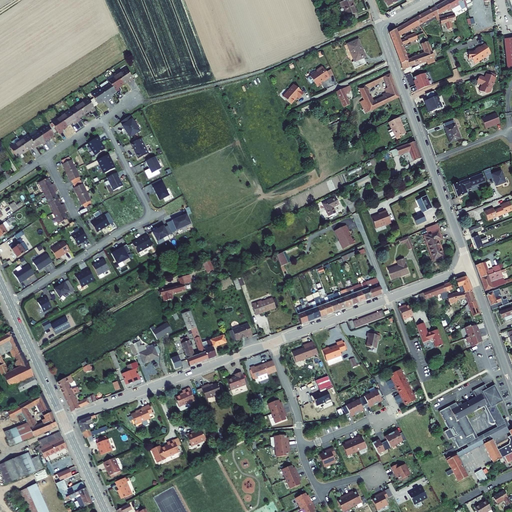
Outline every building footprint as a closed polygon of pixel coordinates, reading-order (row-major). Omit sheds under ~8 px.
[(340,0),(342,6),(344,5),(347,15),(348,14),(350,19),(358,16),(356,11),(357,11),(353,0),(352,0),(340,0)] [(448,0),(447,0),(437,6),(439,13),(448,8),(450,11),(453,9),(448,0)] [(467,1),(466,0),(448,0),(453,9),(460,5),(462,10),(468,6),(467,1)] [(474,5),(470,0),(484,0),(485,0),(487,0),(466,0),(467,1),(468,6),(469,8),(474,5)] [(437,6),(417,17),(421,23),(439,13),(437,6)] [(457,20),(455,13),(447,15),(448,18),(445,18),(444,16),(440,17),(442,23),(442,24),(447,22),(449,29),(450,29),(453,29),(454,28),(454,27),(452,21),(457,20)] [(417,17),(402,26),(406,32),(421,23),(417,17)] [(403,42),(402,39),(400,35),(406,32),(402,26),(391,32),(396,44),(403,42)] [(410,60),(409,59),(404,44),(419,38),(417,32),(408,36),(409,37),(402,39),(403,42),(396,44),(402,63),(409,60),(410,60)] [(421,37),(427,52),(433,50),(430,41),(430,39),(429,36),(426,37),(425,36),(421,37)] [(511,37),(501,38),(505,69),(511,67),(511,37)] [(358,40),(347,44),(354,61),(352,63),(354,69),(366,64),(363,58),(366,57),(358,40)] [(477,50),(474,52),(469,52),(470,59),(473,59),(476,64),(482,60),(481,59),(483,58),(484,59),(489,55),(488,54),(491,52),(486,44),(481,47),(480,46),(476,49),(477,50)] [(413,57),(416,64),(428,60),(435,57),(436,57),(433,50),(427,52),(413,57)] [(409,60),(402,63),(405,68),(411,66),(409,60)] [(317,70),(310,75),(317,86),(322,83),(321,81),(323,79),(324,80),(330,76),(322,65),(316,69),(317,70)] [(126,68),(117,74),(123,82),(129,79),(130,81),(134,79),(126,68)] [(428,77),(425,71),(412,76),(416,89),(428,84),(425,78),(428,77)] [(482,75),(481,76),(478,81),(484,83),(481,90),(488,92),(491,91),(493,86),(494,86),(498,76),(496,76),(497,73),(492,71),(491,74),(488,72),(486,76),(486,79),(484,78),(485,76),(482,75)] [(371,110),(400,96),(391,72),(360,87),(366,99),(371,110)] [(108,80),(110,82),(115,91),(119,88),(118,86),(123,82),(117,74),(108,80)] [(110,82),(101,88),(109,98),(112,96),(110,94),(115,91),(110,82)] [(294,83),(283,96),(292,103),(298,96),(300,98),(304,92),(294,83)] [(352,91),(349,85),(338,90),(346,107),(352,104),(347,93),(352,91)] [(101,88),(92,94),(94,97),(90,100),(94,105),(103,99),(105,101),(109,98),(101,88)] [(436,95),(434,90),(426,93),(429,98),(425,100),(430,113),(434,111),(435,109),(442,106),(438,95),(436,95)] [(89,97),(79,104),(85,113),(91,109),(92,111),(96,109),(94,105),(90,100),(89,97)] [(366,99),(362,101),(367,112),(371,110),(366,99)] [(79,104),(71,109),(78,121),(82,118),(80,116),(85,113),(79,104)] [(71,109),(62,115),(68,124),(73,121),(75,123),(78,121),(71,109)] [(497,112),(483,118),(487,127),(501,122),(497,112)] [(62,115),(52,121),(60,133),(64,130),(62,128),(68,124),(62,115)] [(131,116),(121,123),(130,137),(141,131),(131,116)] [(400,120),(398,116),(388,122),(392,129),(396,137),(405,132),(399,121),(400,120)] [(454,119),(445,123),(452,141),(461,138),(454,119)] [(48,124),(39,130),(46,141),(50,139),(49,137),(54,133),(48,124)] [(39,130),(29,136),(36,145),(41,141),(43,144),(46,141),(39,130)] [(28,134),(19,139),(26,149),(31,145),(32,147),(36,145),(29,136),(28,134)] [(98,135),(87,143),(95,156),(106,149),(98,135)] [(140,137),(130,143),(138,159),(148,153),(140,137)] [(19,139),(10,145),(17,157),(21,155),(20,153),(26,149),(19,139)] [(415,140),(396,148),(398,154),(410,149),(414,160),(421,157),(415,140)] [(108,154),(97,159),(103,172),(115,168),(108,154)] [(70,159),(68,155),(62,159),(63,162),(61,163),(70,180),(72,179),(75,186),(73,187),(82,204),(84,203),(85,207),(87,206),(89,209),(94,206),(90,200),(92,199),(83,182),(82,183),(78,176),(79,175),(71,158),(70,159)] [(154,156),(145,160),(149,168),(144,171),(148,179),(160,173),(158,170),(162,168),(154,156)] [(117,172),(106,177),(113,191),(123,186),(117,172)] [(484,172),(454,184),(459,197),(469,193),(468,189),(467,185),(472,183),(473,187),(487,181),(484,172)] [(367,173),(353,180),(355,183),(357,187),(371,180),(367,173)] [(46,176),(38,181),(59,221),(67,216),(63,209),(67,208),(64,201),(60,203),(53,189),(57,187),(53,181),(50,183),(46,176)] [(499,178),(489,182),(492,189),(501,185),(499,178)] [(162,181),(151,186),(158,200),(170,195),(162,181)] [(336,195),(323,202),(329,215),(336,211),(334,206),(339,203),(336,195)] [(426,195),(411,201),(412,204),(418,201),(421,207),(412,211),(414,215),(432,208),(426,195)] [(486,211),(489,220),(511,210),(511,202),(511,200),(502,204),(503,206),(496,209),(495,207),(486,211)] [(380,214),(373,217),(377,228),(387,225),(393,223),(388,210),(380,213),(380,214)] [(108,212),(91,221),(97,232),(113,222),(108,212)] [(188,213),(171,219),(176,230),(191,224),(188,213)] [(13,222),(11,218),(0,225),(0,236),(7,232),(5,228),(13,222)] [(165,223),(152,231),(157,241),(172,233),(165,223)] [(480,223),(469,227),(471,232),(482,228),(480,223)] [(336,230),(340,238),(340,239),(344,248),(357,241),(355,237),(353,238),(349,230),(350,230),(347,224),(336,230)] [(427,233),(437,229),(435,225),(425,229),(427,233)] [(80,227),(70,233),(78,245),(88,239),(80,227)] [(427,233),(422,235),(431,258),(437,255),(438,259),(443,257),(437,240),(441,239),(437,229),(427,233)] [(26,250),(21,242),(25,239),(22,234),(15,238),(16,240),(8,246),(15,257),(26,250)] [(147,234),(132,242),(138,252),(152,245),(147,234)] [(479,234),(472,236),(477,248),(492,242),(490,239),(488,240),(487,235),(480,238),(479,234)] [(408,246),(412,245),(409,235),(400,240),(401,243),(406,241),(408,246)] [(63,240),(50,248),(57,259),(70,250),(63,240)] [(129,251),(127,244),(111,253),(117,264),(129,257),(127,252),(129,251)] [(46,252),(32,260),(38,271),(52,262),(46,252)] [(289,262),(284,252),(278,255),(282,266),(289,262)] [(411,270),(405,255),(398,258),(400,263),(389,267),(393,278),(411,270)] [(103,258),(92,264),(98,275),(109,269),(103,258)] [(213,268),(209,259),(203,262),(207,271),(213,268)] [(482,260),(476,263),(481,275),(503,267),(501,263),(485,269),(482,260)] [(28,264),(14,273),(20,283),(34,274),(28,264)] [(88,267),(75,275),(81,287),(94,279),(88,267)] [(505,274),(503,267),(481,275),(486,289),(511,279),(511,268),(509,270),(509,272),(505,274)] [(160,288),(161,295),(163,295),(165,300),(173,297),(171,292),(188,288),(187,282),(190,281),(189,275),(185,276),(185,275),(180,276),(182,282),(160,288)] [(377,276),(365,281),(371,297),(383,293),(377,276)] [(465,290),(472,288),(468,278),(465,276),(457,280),(459,285),(463,284),(463,285),(461,286),(463,291),(465,290)] [(68,279),(53,288),(59,297),(69,290),(71,292),(75,290),(68,279)] [(365,280),(358,282),(364,300),(371,297),(365,281),(365,280)] [(358,282),(352,284),(358,302),(364,300),(358,282)] [(346,286),(353,304),(358,302),(352,284),(346,286)] [(427,297),(447,290),(445,284),(425,292),(427,297)] [(341,289),(347,306),(353,304),(346,286),(341,289)] [(482,316),(472,288),(465,290),(463,291),(454,292),(441,296),(444,302),(451,300),(467,297),(476,319),(482,316)] [(320,291),(328,313),(334,311),(327,293),(326,289),(320,291)] [(333,291),(340,309),(347,306),(341,289),(333,291)] [(489,291),(488,294),(492,305),(505,300),(502,294),(499,295),(498,294),(496,294),(494,289),(489,291)] [(314,294),(322,315),(328,313),(320,291),(314,293),(314,294)] [(327,293),(334,311),(340,309),(333,291),(327,293)] [(309,300),(315,318),(322,315),(314,294),(308,297),(309,300)] [(52,307),(45,296),(37,300),(43,311),(52,307)] [(263,300),(253,303),(257,314),(277,307),(274,297),(263,301),(263,300)] [(303,304),(309,320),(315,318),(309,300),(303,302),(303,304)] [(511,301),(500,305),(502,311),(501,311),(503,316),(504,316),(506,320),(511,318),(511,301)] [(0,319),(3,326),(9,323),(0,304),(0,319)] [(309,320),(303,304),(297,307),(303,322),(309,320)] [(414,315),(410,304),(406,305),(400,307),(404,319),(414,315)] [(199,346),(204,344),(199,331),(190,308),(182,311),(188,328),(191,327),(199,346)] [(56,333),(71,325),(66,315),(51,323),(49,318),(42,322),(46,329),(52,325),(56,333)] [(250,323),(233,329),(237,338),(248,334),(249,335),(253,333),(250,323)] [(161,324),(151,330),(154,337),(165,330),(161,324)] [(479,328),(477,324),(471,326),(471,324),(466,326),(470,336),(467,336),(469,341),(471,340),(473,346),(483,340),(480,332),(481,332),(480,328),(479,328)] [(426,326),(419,328),(424,343),(429,341),(430,339),(431,339),(431,340),(434,341),(435,341),(437,345),(438,346),(444,343),(439,328),(429,332),(426,326)] [(204,344),(206,350),(210,358),(217,356),(213,346),(226,341),(223,333),(213,337),(209,327),(199,331),(204,344)] [(34,374),(13,328),(11,328),(6,331),(6,333),(0,336),(0,369),(2,373),(3,372),(10,386),(15,384),(17,383),(34,374)] [(380,335),(370,333),(369,337),(371,338),(369,346),(378,348),(380,335)] [(132,342),(136,354),(142,352),(145,360),(159,355),(158,352),(160,351),(158,344),(147,348),(145,342),(143,343),(141,338),(139,339),(138,334),(130,337),(132,342)] [(189,334),(182,337),(192,365),(210,358),(206,350),(201,352),(197,353),(189,334)] [(321,349),(324,359),(338,353),(337,350),(343,348),(339,339),(334,341),(335,343),(326,347),(321,349)] [(314,355),(309,342),(305,344),(306,346),(294,351),(297,361),(314,355)] [(115,346),(111,348),(118,366),(121,365),(115,346)] [(338,353),(324,359),(326,363),(340,358),(338,353)] [(262,379),(270,376),(269,372),(276,369),(272,359),(264,362),(264,364),(257,367),(256,365),(256,364),(252,366),(256,377),(257,377),(261,375),(262,379)] [(83,365),(88,376),(94,373),(89,361),(83,365)] [(130,371),(124,374),(128,384),(141,379),(137,368),(141,367),(139,361),(128,365),(130,371)] [(385,381),(387,384),(403,376),(399,368),(389,373),(391,378),(385,381)] [(236,374),(228,377),(232,388),(247,382),(242,369),(236,372),(236,374)] [(58,379),(65,396),(74,392),(80,389),(78,384),(71,387),(68,381),(72,380),(69,373),(58,379)] [(21,390),(33,384),(38,382),(34,374),(17,383),(21,390)] [(332,386),(327,375),(315,380),(319,390),(325,387),(326,389),(332,386)] [(394,384),(397,389),(407,383),(403,376),(387,384),(388,387),(394,384)] [(211,382),(203,385),(207,397),(222,392),(219,382),(211,384),(211,382)] [(393,396),(395,399),(411,391),(407,383),(397,389),(399,393),(393,396)] [(487,387),(485,383),(472,389),(476,395),(462,403),(462,404),(461,405),(460,404),(458,405),(456,401),(439,410),(448,428),(453,425),(457,433),(452,436),(458,446),(475,437),(472,432),(466,435),(457,418),(466,414),(483,405),(487,413),(488,419),(489,420),(491,422),(494,421),(497,426),(505,422),(503,417),(495,403),(496,402),(497,402),(503,399),(495,385),(488,389),(487,387)] [(247,385),(233,389),(234,394),(249,390),(247,385)] [(191,402),(196,400),(190,387),(183,390),(185,392),(176,396),(180,405),(191,401),(191,402)] [(326,389),(325,387),(319,390),(319,392),(317,393),(316,393),(315,393),(309,395),(312,402),(314,401),(316,406),(325,402),(326,404),(331,402),(326,389)] [(385,394),(381,387),(372,392),(378,403),(384,400),(382,396),(385,394)] [(30,397),(25,399),(29,406),(36,403),(39,410),(43,408),(44,410),(50,407),(43,391),(36,394),(35,393),(30,396),(30,397)] [(415,398),(411,391),(395,399),(396,402),(402,399),(405,404),(415,398)] [(77,400),(74,392),(65,396),(72,410),(90,402),(87,396),(77,400)] [(378,403),(372,392),(363,397),(366,404),(370,402),(372,406),(378,403)] [(282,402),(280,397),(270,401),(273,411),(285,406),(283,402),(282,402)] [(366,404),(363,397),(354,402),(359,413),(365,409),(363,405),(366,404)] [(29,406),(25,399),(7,408),(10,415),(16,412),(22,409),(27,417),(26,418),(34,435),(43,431),(39,423),(37,423),(28,407),(29,406)] [(359,413),(354,402),(344,407),(348,413),(348,414),(351,412),(353,416),(359,413)] [(136,423),(151,417),(149,413),(153,411),(149,403),(142,406),(142,408),(131,412),(136,423)] [(287,411),(285,406),(273,411),(276,421),(287,417),(285,412),(287,411)] [(27,417),(22,409),(16,412),(23,423),(4,431),(10,445),(34,435),(26,418),(27,417)] [(57,425),(51,411),(45,414),(43,415),(44,417),(40,419),(42,422),(39,423),(43,431),(57,425)] [(103,426),(90,431),(87,422),(93,420),(92,417),(96,416),(95,413),(79,419),(78,422),(84,437),(104,429),(103,426)] [(478,436),(466,414),(457,418),(466,435),(472,432),(475,437),(478,436)] [(511,428),(506,416),(503,418),(506,422),(497,426),(483,433),(485,437),(490,434),(507,425),(509,429),(511,428)] [(492,438),(509,429),(507,425),(490,434),(492,438)] [(511,427),(511,428),(509,429),(511,434),(511,444),(499,451),(492,438),(490,434),(485,437),(481,439),(484,443),(493,461),(505,455),(509,453),(511,451),(511,427)] [(420,431),(422,438),(430,435),(427,428),(420,431)] [(193,432),(193,431),(187,434),(192,445),(206,439),(201,429),(193,432)] [(398,433),(396,429),(390,432),(396,443),(406,438),(402,431),(398,433)] [(59,430),(46,436),(48,440),(61,434),(59,430)] [(396,443),(390,432),(384,436),(386,440),(383,441),(387,448),(396,443)] [(287,439),(286,433),(274,435),(275,445),(289,444),(289,439),(287,439)] [(48,440),(50,443),(63,437),(61,434),(48,440)] [(48,440),(46,436),(39,439),(41,445),(42,443),(48,440)] [(358,438),(357,437),(352,439),(357,450),(367,446),(363,436),(358,438)] [(63,437),(50,443),(53,451),(66,445),(63,437)] [(101,453),(111,449),(109,443),(107,437),(106,437),(97,441),(96,442),(98,445),(101,453)] [(177,446),(174,439),(167,442),(168,444),(161,447),(160,445),(152,448),(157,460),(179,451),(177,446)] [(357,450),(352,439),(348,441),(349,442),(343,444),(348,454),(357,450)] [(380,443),(378,439),(372,442),(378,453),(387,448),(383,441),(380,443)] [(484,443),(481,439),(449,456),(450,457),(456,454),(457,457),(484,443)] [(44,455),(53,451),(50,443),(48,440),(42,443),(41,445),(41,446),(44,455)] [(290,449),(289,444),(275,445),(277,456),(289,454),(288,449),(290,449)] [(336,453),(334,447),(326,450),(326,452),(320,454),(325,466),(336,461),(333,455),(336,453)] [(44,466),(36,448),(0,462),(0,465),(7,481),(44,466)] [(449,456),(446,458),(458,481),(467,476),(457,457),(456,454),(450,457),(449,456)] [(120,469),(115,456),(103,461),(106,468),(106,467),(109,474),(110,474),(120,470),(120,469)] [(398,462),(391,466),(395,474),(397,473),(400,479),(411,473),(405,463),(400,465),(398,462)] [(294,469),(292,464),(282,468),(286,478),(298,473),(296,468),(294,469)] [(481,468),(475,472),(480,482),(487,478),(481,468)] [(300,477),(298,473),(286,478),(291,487),(301,483),(298,478),(300,477)] [(132,493),(125,477),(116,481),(121,493),(120,494),(121,498),(132,493)] [(66,478),(59,481),(64,491),(70,488),(69,485),(66,478)] [(37,482),(20,489),(30,511),(47,511),(50,511),(37,482)] [(83,482),(71,488),(71,489),(73,493),(74,492),(85,487),(83,482)] [(86,486),(85,487),(74,492),(76,495),(79,493),(80,495),(88,491),(86,486)] [(427,496),(421,486),(416,489),(417,489),(415,491),(414,490),(408,493),(413,503),(427,496)] [(389,496),(385,489),(377,493),(378,495),(372,498),(378,509),(389,503),(386,497),(389,496)] [(511,501),(504,489),(493,495),(497,503),(504,499),(506,504),(511,501)] [(362,501),(357,490),(352,492),(351,491),(346,493),(353,506),(362,501)] [(79,502),(91,497),(88,491),(80,495),(76,497),(79,502)] [(308,497),(306,492),(296,497),(301,506),(312,500),(310,496),(308,497)] [(353,506),(346,493),(342,496),(343,497),(338,500),(344,510),(353,506)] [(81,507),(93,502),(91,497),(79,502),(81,507)] [(485,511),(491,509),(486,499),(474,505),(478,511),(485,511)] [(315,505),(312,500),(301,506),(303,511),(312,511),(315,510),(313,505),(315,505)] [(130,503),(117,509),(118,511),(127,511),(126,509),(132,507),(130,503)]
